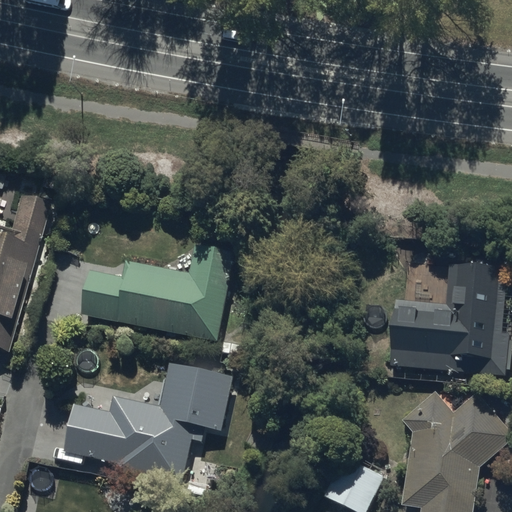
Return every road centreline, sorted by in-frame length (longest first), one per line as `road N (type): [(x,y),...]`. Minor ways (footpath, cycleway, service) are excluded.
road 1 (trunk): [(511,117),(209,73),(0,30)]
road 2 (trunk): [(41,0),(511,79)]
